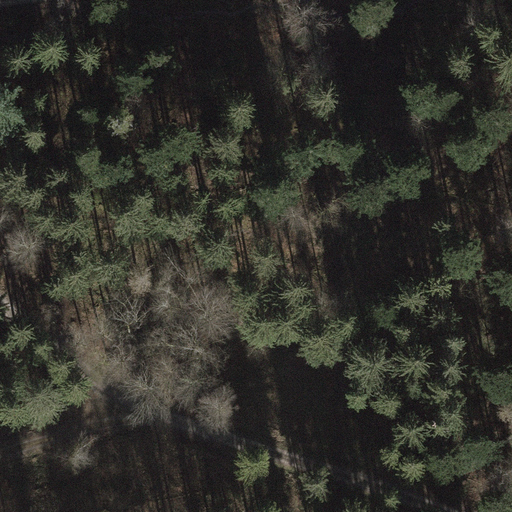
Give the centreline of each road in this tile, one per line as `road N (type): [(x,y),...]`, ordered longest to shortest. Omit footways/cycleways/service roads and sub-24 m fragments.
road 1 (track): [(0,303),(140,412),(401,493),(437,511)]
road 2 (track): [(0,453),(140,412)]
